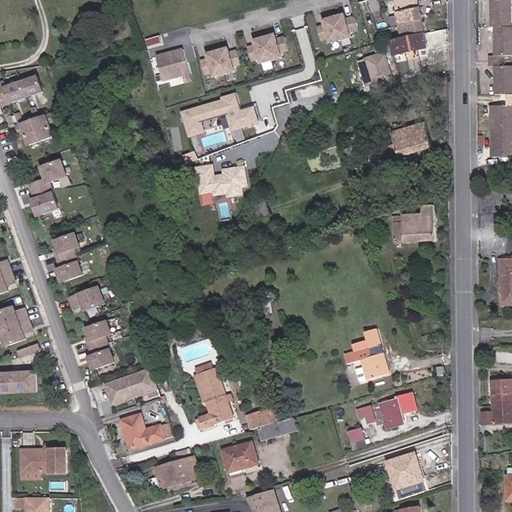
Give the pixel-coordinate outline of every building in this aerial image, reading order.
[(380,0),(372,0),(377,14),(385,12),(380,0)] [(402,37),(424,33),(416,0),(399,0),(395,1),(402,37)] [(491,0),(491,28),(495,28),(511,27),(510,0),(491,0)] [(321,25),(316,27),(320,42),(326,40),(327,45),(352,39),(349,35),(357,33),(352,16),(345,18),(344,13),(320,20),(321,25)] [(511,55),(511,27),(495,28),(495,56),(490,56),(490,67),(495,67),(495,96),(511,95),(511,66),(505,66),(505,56),(511,55)] [(251,44),(245,46),(249,61),(255,59),(256,64),(281,57),(279,54),(286,52),(282,35),(274,37),(273,32),(249,39),(251,44)] [(427,47),(424,33),(402,37),(395,39),(391,40),(395,56),(427,47)] [(155,53),(161,80),(182,76),(184,84),(193,82),(184,46),(155,53)] [(205,59),(200,60),(204,75),(209,74),(211,78),(236,72),(233,68),(240,66),(236,50),(229,51),(228,47),(204,53),(205,59)] [(359,64),(365,79),(389,71),(384,56),(359,64)] [(389,71),(365,79),(367,87),(392,78),(389,71)] [(3,86),(1,80),(0,80),(0,103),(40,90),(35,75),(3,86)] [(180,111),(187,138),(207,133),(203,122),(225,116),(230,133),(260,124),(254,105),(240,109),(235,93),(220,97),(221,100),(180,111)] [(412,103),(397,107),(399,114),(383,119),(385,126),(397,122),(399,128),(381,133),(385,144),(436,128),(429,105),(414,110),(412,103)] [(511,106),(491,107),(492,158),(511,157),(511,106)] [(47,112),(14,125),(16,131),(21,130),(26,143),(50,134),(45,121),(50,119),(47,112)] [(65,173),(59,158),(39,165),(44,177),(27,183),(33,197),(30,198),(31,202),(34,200),(36,205),(33,206),(36,214),(56,206),(47,180),(65,173)] [(193,167),(197,195),(212,193),(212,196),(225,195),(225,197),(243,195),(242,187),(248,186),(245,165),(220,169),(221,174),(214,175),(213,164),(193,167)] [(420,202),(421,231),(437,230),(436,193),(419,193),(420,202)] [(396,231),(421,231),(420,202),(395,203),(396,231)] [(73,231),(53,239),(56,248),(53,249),(59,266),(56,267),(57,271),(60,270),(62,274),(58,275),(60,280),(82,272),(72,245),(78,243),(73,231)] [(0,260),(0,291),(7,289),(5,284),(14,280),(6,259),(0,260)] [(511,259),(500,260),(501,306),(511,305),(511,259)] [(97,285),(68,295),(73,306),(82,303),(84,308),(103,301),(97,285)] [(31,328),(24,307),(15,310),(13,305),(0,309),(0,328),(6,344),(24,337),(22,331),(31,328)] [(379,309),(369,312),(375,332),(385,329),(379,309)] [(110,330),(106,318),(85,326),(89,335),(85,336),(91,353),(88,354),(92,366),(114,359),(105,332),(110,330)] [(365,341),(367,350),(369,360),(392,354),(387,335),(376,338),(374,332),(348,338),(350,345),(365,341)] [(39,347),(37,341),(17,349),(19,355),(39,347)] [(212,359),(195,365),(198,371),(194,372),(202,395),(206,394),(211,409),(200,413),(204,422),(234,411),(223,380),(220,381),(212,359)] [(157,386),(150,367),(106,383),(112,402),(157,386)] [(36,388),(35,369),(17,370),(18,389),(36,388)] [(0,390),(12,390),(11,370),(0,370),(0,390)] [(511,381),(492,382),(494,405),(511,403),(511,381)] [(399,400),(382,405),(388,429),(405,424),(399,400)] [(511,403),(494,405),(494,414),(482,414),(483,424),(511,422),(511,403)] [(366,416),(368,425),(376,423),(372,407),(358,411),(360,417),(366,416)] [(249,429),(269,423),(265,409),(246,416),(249,429)] [(142,411),(119,418),(129,445),(162,436),(159,424),(148,427),(142,411)] [(297,431),(293,418),(260,428),(263,441),(297,431)] [(363,429),(349,433),(352,443),(365,439),(363,429)] [(253,442),(223,451),(231,477),(243,473),(243,469),(259,465),(253,442)] [(194,453),(192,448),(177,453),(179,458),(194,453)] [(23,473),(43,473),(69,472),(68,451),(36,451),(36,450),(23,450),(23,473)] [(121,459),(130,456),(128,451),(119,453),(121,459)] [(416,454),(389,463),(394,479),(379,483),(383,494),(424,481),(416,454)] [(197,457),(157,469),(163,489),(179,485),(178,482),(185,480),(186,483),(203,478),(197,457)] [(49,511),(49,499),(27,499),(27,511),(49,511)]
